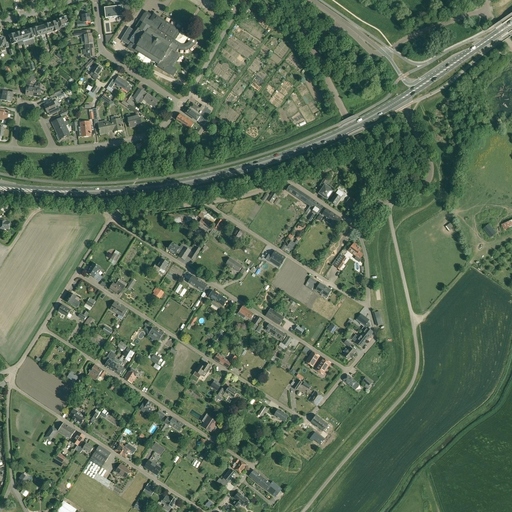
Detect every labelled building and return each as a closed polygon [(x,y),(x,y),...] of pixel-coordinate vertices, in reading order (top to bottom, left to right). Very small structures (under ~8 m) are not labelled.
[(109,12),(105,12),(106,18),(116,17),(116,16),(121,15),(121,17),(124,16),(124,14),(128,13),(133,5),(133,3),(124,4),(125,7),(123,8),(123,6),(120,6),(115,6),(115,7),(112,7),(109,8),(109,12)] [(129,28),(122,40),(128,44),(130,41),(132,42),(128,48),(135,52),(139,54),(136,58),(148,66),(152,60),(159,64),(158,66),(173,76),(177,70),(172,67),(169,65),(174,56),(176,53),(175,52),(178,48),(180,44),(174,40),(177,36),(180,31),(156,16),(156,15),(156,16),(153,14),(154,14),(153,13),(152,16),(146,12),(134,31),(129,28)] [(81,21),(75,22),(76,27),(87,26),(87,22),(91,22),(90,14),(82,15),(83,19),(82,19),(82,22),(81,22),(81,21)] [(55,22),(54,22),(56,31),(58,30),(60,30),(60,29),(64,28),(64,27),(68,26),(69,25),(69,22),(68,22),(67,22),(65,17),(57,20),(58,23),(56,24),(55,22)] [(33,28),(30,29),(32,38),(35,37),(36,38),(38,37),(39,36),(40,38),(42,38),(41,36),(38,27),(36,28),(35,27),(33,27),(33,28)] [(28,30),(25,31),(30,45),(34,44),(32,38),(30,29),(29,29),(28,29),(28,30)] [(90,30),(73,32),(74,36),(84,35),(85,44),(93,43),(92,34),(91,34),(90,30)] [(25,31),(20,32),(22,41),(24,47),(30,45),(25,31)] [(16,33),(14,34),(17,43),(22,41),(20,32),(19,32),(18,32),(17,32),(16,33)] [(9,36),(8,36),(11,44),(17,43),(14,34),(12,35),(11,34),(9,35),(9,36)] [(0,37),(0,48),(0,50),(8,47),(7,43),(6,44),(4,38),(2,39),(2,38),(0,38),(0,37)] [(86,50),(82,50),(83,55),(86,54),(87,57),(88,57),(89,59),(93,59),(93,58),(93,56),(95,56),(93,43),(85,44),(86,50)] [(174,56),(169,65),(172,67),(174,64),(174,65),(178,59),(177,59),(179,55),(176,53),(174,56)] [(91,60),(85,67),(87,70),(94,63),(91,60)] [(96,65),(92,72),(90,75),(93,77),(95,74),(97,75),(102,68),(96,65)] [(118,77),(115,81),(114,83),(115,83),(129,92),(132,87),(129,85),(129,84),(118,77)] [(114,83),(115,81),(113,80),(107,89),(111,92),(113,90),(111,88),(115,83),(114,83)] [(27,87),(26,95),(33,96),(34,88),(33,88),(33,85),(31,85),(28,84),(27,87)] [(34,88),(33,96),(40,98),(42,90),(41,90),(42,85),(38,84),(37,89),(34,88)] [(0,86),(0,94),(2,94),(1,100),(11,102),(12,93),(5,92),(6,88),(0,86)] [(95,86),(91,92),(95,95),(100,88),(95,86)] [(133,98),(133,99),(141,104),(142,103),(144,100),(146,101),(145,103),(146,104),(148,105),(149,104),(155,108),(158,105),(156,104),(158,101),(147,94),(139,89),(133,98)] [(101,99),(109,104),(111,101),(103,96),(101,99)] [(133,107),(135,105),(136,104),(132,101),(129,99),(126,102),(133,107)] [(52,102),(44,106),(47,113),(48,112),(50,115),(60,111),(59,107),(57,108),(56,106),(58,105),(56,100),(54,102),(53,101),(51,101),(52,102)] [(123,100),(121,103),(136,114),(138,111),(133,107),(126,103),(125,102),(123,100)] [(208,120),(206,119),(212,111),(202,105),(200,108),(193,103),(192,104),(193,105),(192,107),(191,106),(190,107),(189,109),(186,113),(204,126),(208,120)] [(0,119),(6,121),(8,111),(0,109),(0,119)] [(127,116),(130,128),(138,126),(142,125),(140,118),(138,118),(137,114),(130,116),(129,115),(127,116)] [(177,120),(190,129),(194,123),(181,114),(177,120)] [(68,121),(65,122),(62,118),(52,123),(56,131),(66,126),(70,124),(68,121)] [(112,121),(109,122),(111,131),(114,130),(114,132),(122,130),(120,119),(112,120),(112,121)] [(111,131),(109,122),(107,122),(106,121),(98,123),(100,134),(109,133),(109,131),(111,131)] [(81,129),(78,129),(79,137),(91,136),(90,127),(91,127),(91,122),(80,123),(81,129)] [(66,126),(56,131),(57,135),(56,136),(58,141),(62,139),(61,138),(70,134),(66,126)] [(195,132),(200,135),(204,130),(199,126),(195,132)] [(331,163),(321,166),(324,172),(333,168),(331,163)] [(320,185),(323,188),(325,185),(326,186),(330,181),(325,177),(321,183),(320,185)] [(325,185),(323,188),(319,194),(327,199),(333,191),(326,186),(325,185)] [(320,213),(320,212),(323,207),(292,186),(289,186),(286,191),(320,213)] [(272,192),(267,200),(272,203),(277,195),(272,192)] [(330,201),(336,205),(341,198),(335,194),(330,201)] [(348,203),(354,207),(357,203),(351,199),(348,203)] [(202,208),(198,215),(202,218),(202,217),(203,218),(203,217),(207,211),(202,208)] [(338,224),(341,220),(342,219),(326,209),(322,214),(338,225),(338,224)] [(207,211),(203,217),(213,223),(216,217),(207,211)] [(174,213),(174,224),(196,223),(196,219),(197,219),(196,215),(195,215),(195,212),(174,213)] [(202,218),(197,225),(207,232),(213,223),(203,217),(203,218),(202,217),(202,218)] [(0,230),(3,231),(3,228),(5,228),(5,229),(9,229),(9,222),(5,222),(5,220),(0,219),(0,230)] [(220,219),(214,228),(217,230),(218,228),(221,230),(223,227),(220,225),(223,221),(220,219)] [(511,219),(501,225),(504,230),(511,226),(511,219)] [(483,229),(491,238),(496,233),(488,224),(483,229)] [(232,236),(239,241),(244,233),(237,228),(232,236)] [(175,254),(177,252),(180,254),(183,250),(172,243),(168,250),(175,254)] [(354,244),(349,251),(356,256),(355,258),(360,262),(362,259),(361,258),(363,255),(359,252),(362,249),(354,244)] [(185,247),(183,250),(180,254),(178,256),(185,260),(191,251),(185,247)] [(190,258),(194,260),(200,249),(197,247),(190,258)] [(273,255),(270,253),(266,259),(269,261),(271,258),(282,264),(285,258),(275,251),(273,255)] [(334,265),(336,267),(336,268),(340,270),(345,263),(344,263),(347,258),(344,256),(343,257),(339,254),(336,259),(337,260),(334,265)] [(226,264),(239,272),(242,266),(230,258),(226,264)] [(159,272),(161,268),(165,271),(167,268),(165,267),(168,263),(162,259),(158,266),(155,264),(152,269),(155,271),(155,270),(159,272)] [(87,272),(87,273),(94,278),(94,277),(97,273),(101,267),(94,263),(89,269),(88,269),(86,271),(87,272)] [(97,273),(94,277),(100,282),(103,277),(97,273)] [(193,276),(188,283),(203,292),(207,295),(210,289),(207,287),(207,285),(193,276)] [(305,286),(312,290),(317,281),(310,277),(305,286)] [(132,279),(126,288),(129,290),(132,285),(133,286),(136,281),(132,279)] [(110,289),(110,290),(112,291),(117,294),(119,290),(122,293),(126,286),(118,281),(116,285),(113,283),(110,289)] [(320,283),(316,290),(321,293),(320,294),(322,295),(323,294),(328,297),(332,291),(320,283)] [(210,289),(207,295),(209,296),(209,297),(213,300),(212,302),(222,309),(228,300),(213,290),(210,289)] [(80,298),(70,293),(65,301),(75,307),(78,302),(78,301),(80,298)] [(95,301),(90,298),(86,304),(92,307),(95,301)] [(115,302),(111,309),(118,314),(117,316),(122,319),(127,310),(125,309),(125,308),(115,302)] [(59,311),(67,316),(69,313),(72,315),(74,312),(63,305),(59,311)] [(239,312),(250,320),(254,314),(243,307),(239,312)] [(266,316),(279,325),(280,325),(281,326),(283,325),(284,324),(283,321),(282,321),(282,320),(269,312),(266,316)] [(373,313),(377,326),(383,324),(379,312),(373,313)] [(258,316),(253,323),(257,326),(261,319),(258,316)] [(146,324),(145,326),(151,330),(148,336),(158,342),(159,340),(160,340),(163,341),(166,335),(164,333),(154,327),(153,328),(146,324)] [(265,330),(282,341),(286,335),(269,324),(265,330)] [(369,329),(370,328),(365,325),(362,329),(364,331),(363,334),(369,338),(373,332),(369,329)] [(102,332),(109,336),(113,330),(105,326),(102,332)] [(301,335),(304,331),(297,327),(294,331),(301,335)] [(219,342),(223,336),(219,333),(215,339),(219,342)] [(358,337),(355,342),(362,347),(364,344),(369,338),(363,334),(359,338),(358,337)] [(278,346),(285,350),(292,339),(288,336),(283,344),(281,342),(278,346)] [(344,355),(349,360),(351,357),(352,358),(355,355),(353,354),(355,352),(350,348),(344,355)] [(134,353),(130,350),(129,353),(126,357),(125,359),(129,362),(134,353)] [(305,362),(313,367),(320,357),(312,352),(305,362)] [(108,356),(105,361),(108,363),(106,366),(109,368),(115,359),(115,358),(116,356),(113,354),(110,357),(108,356)] [(160,359),(153,354),(150,359),(157,364),(160,359)] [(219,362),(228,368),(231,363),(222,357),(218,354),(215,359),(219,362)] [(115,359),(109,368),(113,371),(118,363),(119,362),(120,361),(116,358),(115,359)] [(315,370),(323,375),(330,363),(323,358),(315,370)] [(118,363),(113,371),(116,373),(117,372),(116,371),(118,369),(119,369),(121,366),(120,366),(122,362),(120,361),(119,362),(118,363)] [(196,371),(201,375),(204,371),(207,373),(211,366),(206,362),(203,367),(200,365),(196,371)] [(91,371),(92,372),(90,374),(94,377),(96,374),(99,376),(102,378),(106,373),(95,365),(91,371)] [(117,372),(116,373),(119,375),(121,376),(125,369),(124,368),(121,366),(119,369),(118,369),(116,371),(117,372)] [(124,378),(132,383),(138,373),(131,368),(124,378)] [(343,381),(352,388),(356,383),(348,375),(343,381)] [(363,381),(369,386),(372,383),(366,378),(363,381)] [(293,388),(297,391),(302,382),(298,380),(293,388)] [(220,387),(213,383),(211,387),(218,391),(220,387)] [(218,395),(216,398),(221,401),(223,396),(227,399),(229,395),(234,398),(234,397),(235,398),(237,398),(238,398),(239,396),(239,395),(238,394),(237,393),(238,392),(229,387),(226,391),(221,387),(217,394),(218,395)] [(309,400),(317,406),(323,397),(315,391),(309,400)] [(146,399),(139,409),(145,413),(146,413),(147,414),(149,411),(148,410),(152,403),(146,399)] [(263,406),(257,414),(261,416),(266,408),(263,406)] [(70,415),(73,417),(72,419),(73,420),(75,422),(81,425),(86,418),(83,416),(73,409),(70,415)] [(278,410),(274,416),(285,422),(288,417),(288,416),(278,410)] [(93,423),(99,414),(94,411),(89,420),(93,423)] [(164,415),(159,412),(155,417),(161,420),(164,415)] [(328,425),(320,419),(316,416),(311,422),(323,431),(328,425)] [(208,417),(202,426),(211,432),(217,422),(208,417)] [(169,424),(179,431),(183,425),(173,418),(172,420),(169,424)] [(59,431),(70,438),(75,431),(63,423),(59,431)] [(156,424),(151,432),(155,435),(160,427),(156,424)] [(51,441),(58,430),(52,426),(45,437),(51,441)] [(225,428),(221,435),(226,438),(231,431),(225,428)] [(79,433),(73,442),(78,446),(79,444),(81,446),(83,441),(81,440),(84,437),(79,433)] [(311,438),(321,446),(325,441),(315,433),(311,438)] [(83,449),(90,453),(93,448),(86,443),(83,448),(83,449)] [(119,443),(114,450),(118,453),(117,453),(119,454),(124,446),(119,443)] [(90,460),(101,468),(111,453),(99,446),(90,460)] [(124,446),(119,454),(120,455),(120,454),(121,455),(122,455),(126,458),(130,450),(124,446)] [(59,454),(56,459),(62,463),(66,458),(59,454)] [(237,459),(231,467),(234,468),(242,474),(247,466),(237,459)] [(145,467),(158,475),(162,468),(150,460),(145,467)] [(90,461),(83,472),(107,488),(111,482),(103,477),(106,471),(90,461)] [(116,472),(126,478),(130,471),(124,468),(125,466),(121,464),(116,472)] [(223,478),(229,482),(236,474),(230,469),(223,478)] [(249,476),(266,490),(270,484),(254,470),(249,476)] [(29,478),(23,474),(22,474),(19,478),(20,479),(18,481),(24,485),(28,478),(29,478)] [(266,490),(275,497),(282,489),(272,481),(266,490)] [(146,490),(152,494),(156,489),(149,484),(146,490)] [(20,493),(26,497),(29,492),(24,488),(20,493)] [(233,504),(237,508),(241,504),(242,505),(247,500),(239,493),(234,498),(236,500),(233,504)] [(162,503),(165,505),(163,509),(167,511),(168,511),(172,507),(177,500),(171,496),(170,497),(167,496),(162,503)] [(79,511),(76,510),(77,509),(75,508),(76,506),(73,504),(69,501),(65,499),(64,501),(56,511),(57,511),(79,511)] [(139,511),(143,505),(137,501),(134,507),(139,511)] [(180,511),(181,511),(187,511),(191,508),(186,503),(180,511)]
